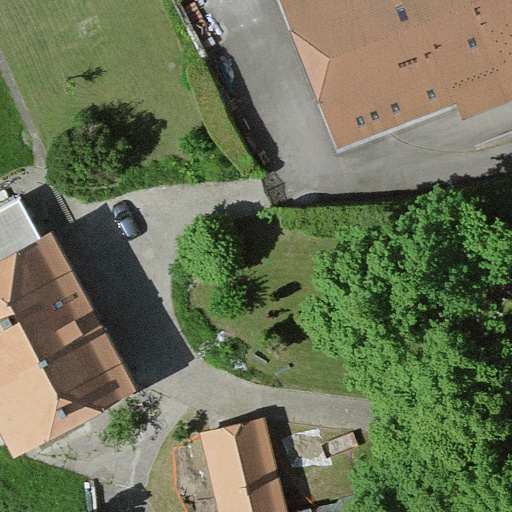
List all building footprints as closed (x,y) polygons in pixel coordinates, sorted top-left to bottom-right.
[(511,0),(291,0),(344,138),(455,96),(460,110),(511,90),(511,0)] [(135,392),(50,232),(0,259),(0,433),(14,459),(135,392)] [(286,505),(265,417),(201,433),(221,511),(280,511),(287,510),(286,505)] [(337,500),(334,506),(335,511),(372,511),(373,511),(371,499),(358,489),(342,492),(337,500)] [(335,511),(334,506),(337,500),(311,504),(312,511),(335,511)]
